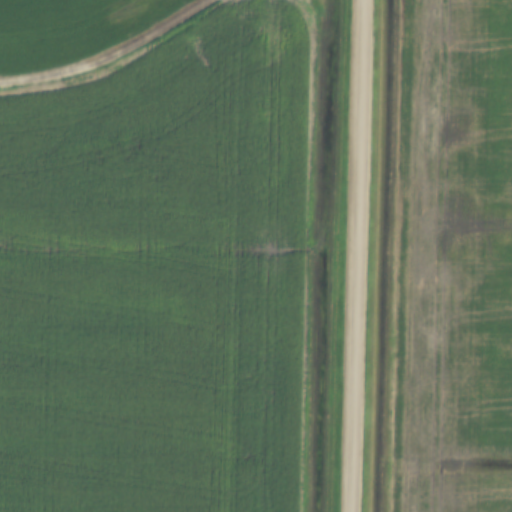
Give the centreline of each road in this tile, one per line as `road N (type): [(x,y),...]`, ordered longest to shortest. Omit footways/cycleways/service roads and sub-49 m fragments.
road 1 (residential): [(350,511),(360,0)]
road 2 (track): [(0,84),(80,68),(203,0)]
